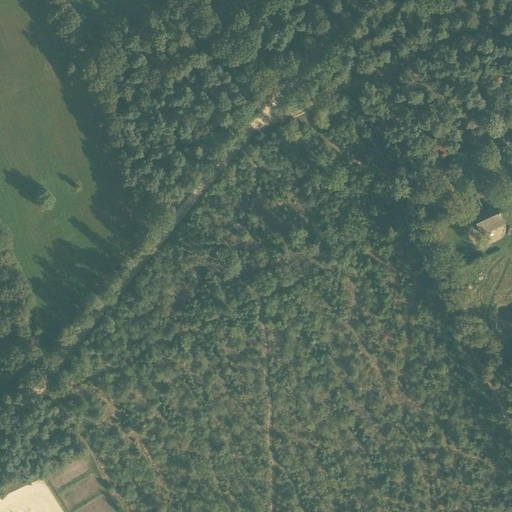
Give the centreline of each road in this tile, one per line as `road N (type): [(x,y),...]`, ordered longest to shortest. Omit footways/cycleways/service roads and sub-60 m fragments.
road 1 (track): [(0,437),(358,0)]
road 2 (track): [(351,86),(376,117),(437,265),(511,413)]
road 3 (track): [(351,86),(511,9)]
